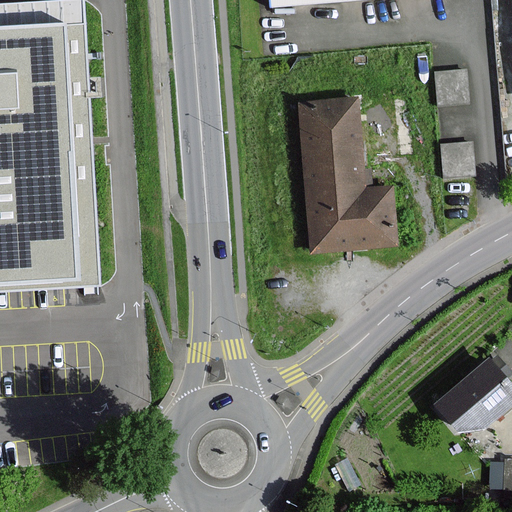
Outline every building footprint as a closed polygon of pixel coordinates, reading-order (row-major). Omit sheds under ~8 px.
[(0,7),(0,286),(63,283),(99,281),(84,3),(0,7)] [(434,66),(435,100),(469,99),(468,65),(434,66)] [(359,98),(303,104),(318,249),(398,241),(393,193),(370,196),(359,98)] [(474,172),(473,137),(439,138),(440,173),(474,172)] [(511,378),(493,356),(446,395),(463,416),(476,431),(511,401),(511,378)]
